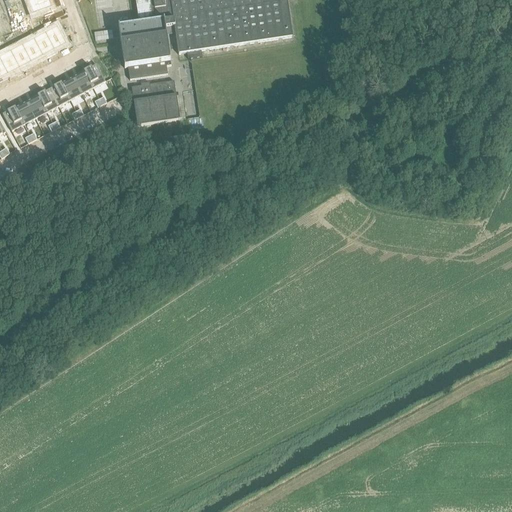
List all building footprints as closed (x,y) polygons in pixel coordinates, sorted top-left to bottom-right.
[(48,0),(33,0),(28,2),(33,15),(52,8),(48,0)] [(136,0),(140,24),(119,27),(118,28),(125,69),(128,69),(129,73),(130,82),(168,76),(167,68),(171,67),(166,29),(175,28),(179,56),(187,54),(188,60),(202,58),(201,52),(292,38),(292,39),(293,39),(287,1),(285,2),(285,0),(136,0)] [(57,27),(45,34),(54,51),(67,45),(57,27)] [(96,31),(97,42),(115,40),(114,29),(96,31)] [(45,34),(34,40),(43,57),(54,51),(45,34)] [(34,40),(22,46),(31,63),(43,57),(34,40)] [(22,46),(10,52),(20,70),(31,63),(22,46)] [(10,52),(0,57),(0,60),(8,76),(20,70),(10,52)] [(0,60),(0,79),(8,76),(0,60)] [(95,66),(84,72),(93,90),(100,87),(106,83),(101,75),(96,66),(95,66)] [(83,73),(73,78),(82,96),(85,94),(93,90),(84,72),(83,73)] [(71,79),(61,84),(70,102),(77,99),(81,97),(82,96),(73,78),(71,79)] [(179,122),(174,83),(131,89),(137,128),(179,122)] [(60,85),(49,90),(59,108),(70,102),(61,84),(60,85)] [(49,91),(38,97),(47,114),(59,108),(49,90),(49,91)] [(37,97),(26,103),(36,120),(44,116),(47,114),(38,97),(37,97)] [(17,108),(15,109),(24,127),(36,120),(26,103),(17,108)] [(14,109),(3,115),(5,120),(12,133),(17,130),(24,127),(15,109),(14,109)] [(203,119),(191,118),(190,128),(202,129),(203,119)]
